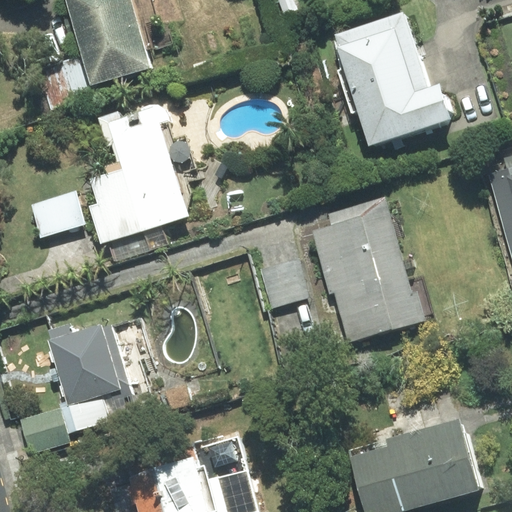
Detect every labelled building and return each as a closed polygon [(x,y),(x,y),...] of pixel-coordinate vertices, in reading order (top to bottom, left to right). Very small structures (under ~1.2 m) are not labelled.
[(162,69),(143,0),(78,0),(102,86),(162,69)] [(455,87),(441,92),(417,15),(348,37),(383,148),(441,130),(466,122),(455,87)] [(107,206),(99,209),(110,245),(200,218),(167,107),(109,124),(116,149),(125,147),(132,171),(100,180),(107,206)] [(83,193),(37,207),(47,241),(93,227),(83,193)] [(427,293),(421,295),(394,199),(337,215),(341,228),(320,234),(337,293),(341,292),(356,344),(427,324),(435,322),(427,293)] [(305,260),(266,272),(277,309),(316,297),(305,260)] [(120,325),(60,342),(78,406),(138,389),(120,325)] [(66,411),(28,422),(37,455),(76,444),(66,411)] [(361,453),(377,511),(420,511),(493,492),(474,422),(361,453)] [(267,511),(245,437),(124,475),(135,511),(267,511)]
